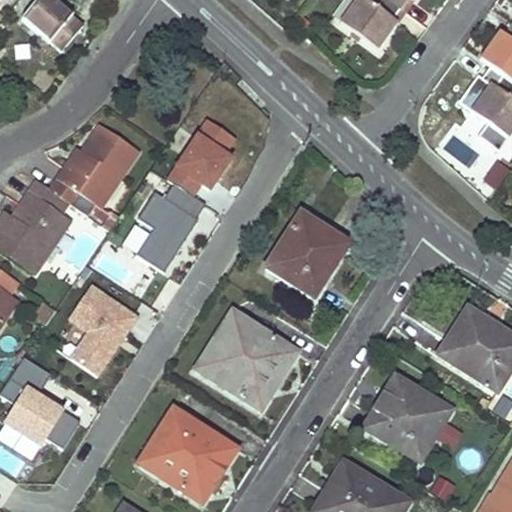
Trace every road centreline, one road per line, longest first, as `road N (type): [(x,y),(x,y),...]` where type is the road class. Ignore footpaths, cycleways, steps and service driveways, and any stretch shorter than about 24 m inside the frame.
road 1 (residential): [(307,101),(53,511)]
road 2 (residential): [(435,220),(248,511)]
road 3 (residential): [(0,162),(70,112),(148,0)]
road 4 (residential): [(459,0),(354,142)]
road 5 (tertiary): [(191,0),(307,101)]
